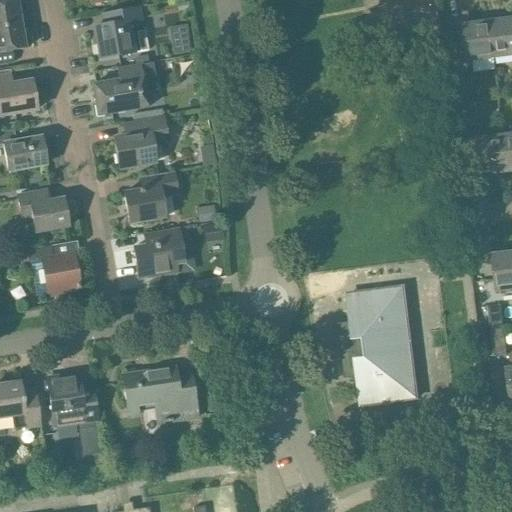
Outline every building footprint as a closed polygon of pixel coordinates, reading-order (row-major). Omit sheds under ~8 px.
[(0,0),(0,28),(20,25),(16,0),(14,0),(2,2),(1,0),(0,0)] [(106,27),(95,28),(101,61),(134,55),(148,52),(144,33),(137,34),(135,22),(141,21),(139,8),(103,15),(106,27)] [(511,18),(491,21),(495,58),(511,55),(511,18)] [(469,61),(495,58),(491,21),(465,25),(469,61)] [(188,24),(170,27),(175,54),(193,50),(188,24)] [(0,28),(0,66),(13,64),(11,53),(25,50),(20,25),(0,28)] [(153,77),(150,63),(117,69),(120,82),(93,86),(99,117),(149,108),(144,78),(153,77)] [(4,87),(2,73),(0,72),(0,120),(4,120),(3,117),(36,111),(31,82),(4,87)] [(458,77),(461,102),(474,100),(471,75),(458,77)] [(474,100),(461,102),(464,127),(477,125),(474,100)] [(168,145),(164,118),(124,125),(126,137),(114,139),(120,170),(155,164),(152,148),(168,145)] [(17,143),(15,131),(0,133),(0,145),(5,145),(10,172),(46,165),(41,139),(17,143)] [(484,175),(509,172),(505,136),(479,139),(484,175)] [(177,195),(173,173),(142,179),(144,191),(124,194),(129,226),(165,220),(162,198),(177,195)] [(31,206),(29,194),(18,196),(23,222),(33,221),(35,234),(69,228),(64,200),(31,206)] [(216,221),(213,206),(196,209),(198,224),(216,221)] [(182,248),(178,229),(144,235),(146,247),(133,249),(139,280),(178,274),(173,249),(182,248)] [(54,259),(52,248),(29,252),(31,263),(43,261),(49,295),(79,290),(73,256),(54,259)] [(497,292),(511,289),(511,252),(493,254),(497,292)] [(417,399),(403,288),(348,295),(352,325),(341,327),(347,377),(358,376),(362,406),(417,399)] [(490,332),(503,330),(500,305),(487,307),(490,332)] [(503,330),(490,332),(493,357),(506,355),(503,330)] [(177,379),(175,369),(122,377),(127,409),(154,405),(157,425),(198,419),(191,377),(177,379)] [(78,375),(46,380),(53,428),(78,424),(85,471),(104,468),(98,433),(92,388),(80,390),(78,375)] [(22,393),(20,384),(0,386),(0,419),(14,417),(16,430),(26,428),(26,429),(41,426),(36,391),(22,393)] [(137,511),(136,499),(46,511),(137,511)]
